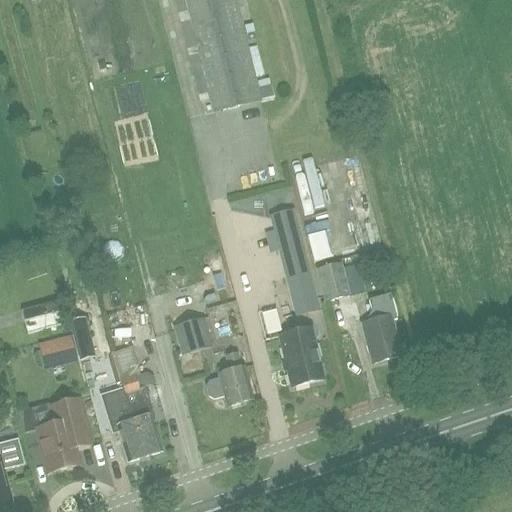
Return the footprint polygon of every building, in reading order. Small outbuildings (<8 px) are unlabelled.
[(184,0),(213,115),(262,102),(236,0),(184,0)] [(298,316),(323,309),(295,210),(271,216),(298,316)] [(359,231),(364,252),(381,248),(376,227),(359,231)] [(324,305),(349,298),(340,265),(315,271),(324,305)] [(174,292),(191,291),(190,274),(172,276),(174,292)] [(368,301),(373,321),(362,325),(372,364),(401,356),(392,323),(397,321),(390,295),(368,301)] [(65,327),(59,302),(21,311),(27,336),(65,327)] [(212,309),(219,339),(237,335),(230,305),(212,309)] [(69,324),(79,364),(96,359),(85,319),(69,324)] [(181,356),(199,351),(212,347),(203,319),(191,323),(173,328),(181,356)] [(292,388),(323,381),(310,329),(279,337),(292,388)] [(77,363),(70,337),(37,346),(44,372),(77,363)] [(119,373),(124,388),(148,457),(164,452),(152,417),(150,418),(146,405),(141,389),(138,390),(134,379),(136,378),(136,376),(139,375),(132,348),(114,353),(119,373)] [(195,354),(183,357),(188,377),(200,373),(195,354)] [(213,402),(225,398),(228,409),(254,402),(245,370),(242,370),(238,355),(225,359),(227,364),(224,364),(226,370),(218,372),(220,380),(208,383),(205,389),(207,398),(213,402)] [(130,464),(148,457),(124,388),(98,398),(111,437),(120,434),(130,464)] [(39,431),(49,474),(80,467),(76,450),(92,446),(82,401),(52,408),(57,427),(39,431)] [(0,504),(12,501),(0,458),(0,504)]
